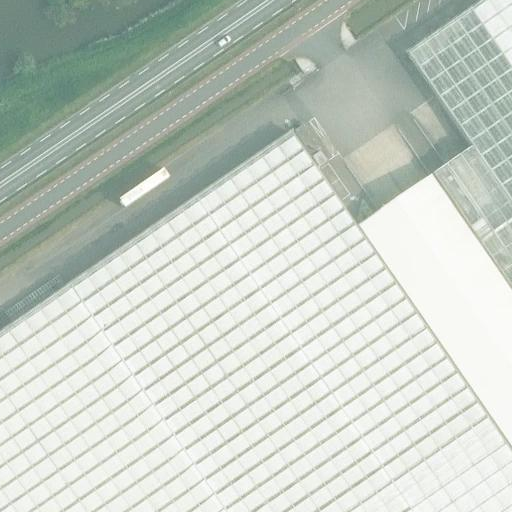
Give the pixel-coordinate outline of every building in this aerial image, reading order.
[(511,0),(482,0),(404,54),(470,150),(511,210),(511,0)] [(303,126),(293,133),(309,156),(319,149),(303,126)] [(290,135),(0,335),(0,511),(511,511),(511,456),(355,229),(290,135)] [(511,210),(470,150),(355,229),(511,456),(511,210)] [(320,152),(311,157),(318,168),(327,163),(320,152)]
